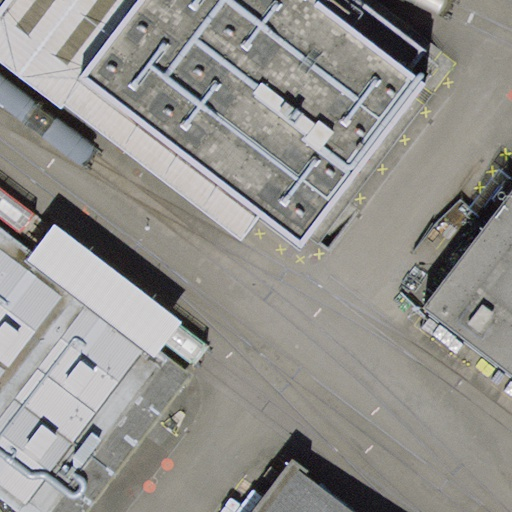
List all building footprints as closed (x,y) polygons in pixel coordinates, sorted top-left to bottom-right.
[(0,0),(0,6),(7,11),(15,0),(0,0)] [(147,0),(87,78),(297,240),(416,86),(305,0),(147,0)] [(511,172),(416,300),(511,370),(511,172)] [(58,225),(32,259),(156,356),(182,322),(58,225)] [(0,495),(21,511),(74,511),(181,375),(156,356),(32,259),(0,234),(0,495)] [(328,511),(300,491),(284,511),(328,511)]
